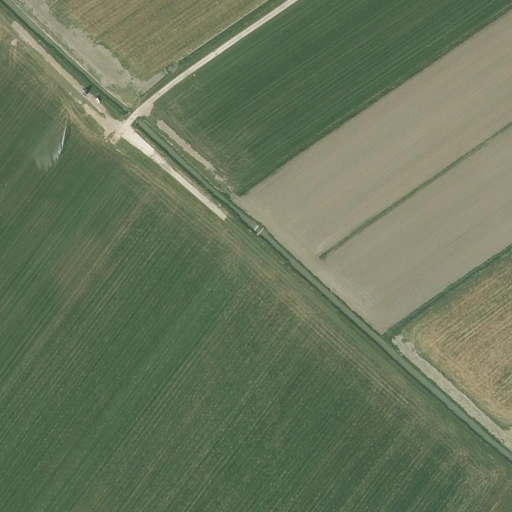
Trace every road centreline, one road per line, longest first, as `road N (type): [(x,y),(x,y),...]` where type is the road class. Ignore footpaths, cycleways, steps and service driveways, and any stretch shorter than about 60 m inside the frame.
road 1 (track): [(0,11),(123,129),(194,66),(292,0)]
road 2 (track): [(333,315),(123,129),(112,143)]
